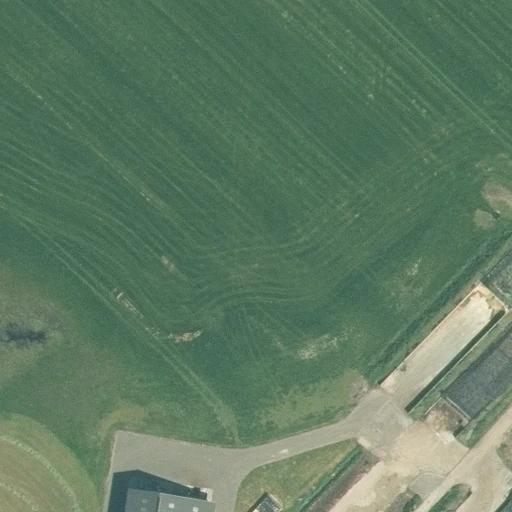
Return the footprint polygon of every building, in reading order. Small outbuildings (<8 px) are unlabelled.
[(422,412),(411,402),(417,395),(407,386),(427,364),(431,368),(459,336),(453,331),(434,351),(429,346),(406,372),(403,369),(378,397),(409,426),(422,412)] [(477,400),(501,403),(504,377),(480,373),(477,400)] [(354,417),(343,431),(360,445),(371,431),(354,417)] [(386,472),(398,459),(380,442),(368,455),(386,472)] [(129,511),(213,511),(214,511),(131,499),(129,511)]
